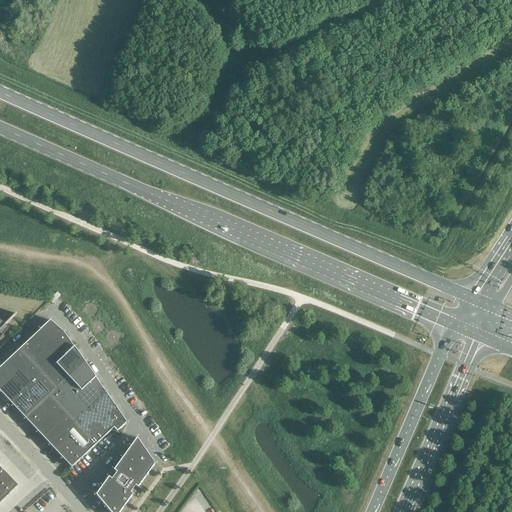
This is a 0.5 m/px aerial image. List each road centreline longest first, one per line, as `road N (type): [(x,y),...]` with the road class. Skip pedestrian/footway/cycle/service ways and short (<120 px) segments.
road 1 (trunk): [(468,296),(0,89)]
road 2 (trunk): [(0,127),(455,326)]
road 3 (track): [(265,511),(105,276),(80,260),(0,247)]
road 4 (unknown): [(0,355),(38,317),(59,312),(134,416)]
road 5 (secondary): [(455,326),(371,511)]
road 6 (secondary): [(401,511),(479,336)]
road 7 (unclassified): [(80,511),(0,415)]
